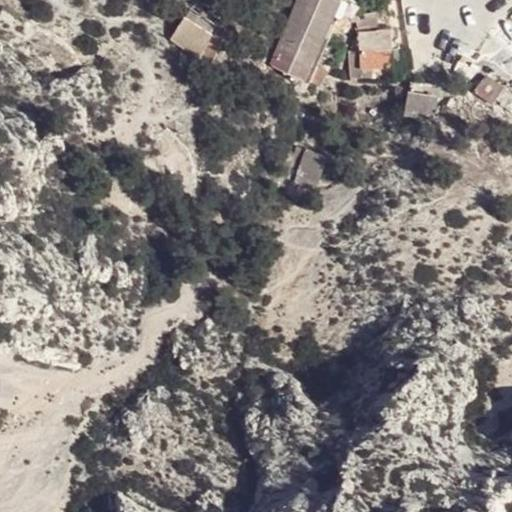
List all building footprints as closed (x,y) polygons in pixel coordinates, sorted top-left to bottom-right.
[(270,63),(305,78),(342,0),(296,0),(296,3),(270,63)] [(4,9),(0,16),(0,36),(32,53),(43,31),(4,9)] [(377,10),(358,12),(359,27),(379,26),(377,10)] [(219,42),(187,22),(174,43),(206,64),(219,42)] [(391,47),(392,25),(379,26),(359,27),(360,46),(391,47)] [(391,47),(360,46),(360,52),(359,68),(390,69),(391,47)] [(347,76),(358,76),(359,68),(360,52),(348,52),(347,76)] [(487,72),(473,91),(491,105),(505,86),(487,72)] [(409,88),(405,109),(435,115),(438,94),(409,88)] [(331,158),(307,149),(295,181),(318,190),(331,158)]
